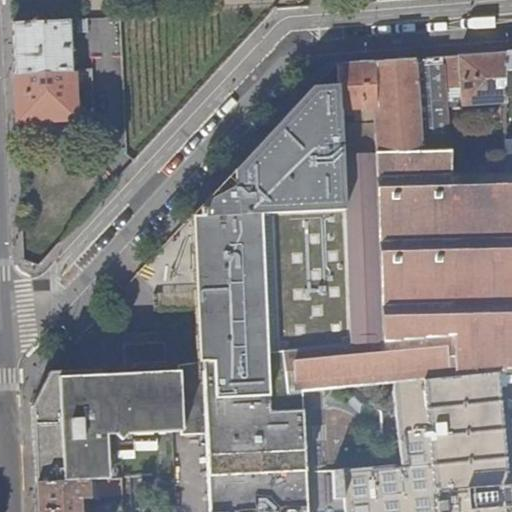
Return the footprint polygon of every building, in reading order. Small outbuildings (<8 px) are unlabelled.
[(15,74),(72,73),(70,23),(12,25),(15,74)] [(506,99),(507,54),(444,59),(446,91),(461,90),(463,108),(505,105),(506,99)] [(446,91),(444,59),(374,64),(376,115),(376,125),(383,343),(453,335),(450,177),(448,123),(446,91)] [(376,115),(374,64),(339,67),(340,88),(341,112),(354,111),(355,122),(366,121),(366,115),(376,115)] [(15,74),(18,122),(75,119),(72,73),(15,74)] [(50,373),(32,406),(32,411),(36,412),(38,441),(33,441),(33,454),(52,453),(54,483),(108,481),(106,437),(183,433),(183,437),(206,436),(210,511),(345,511),(344,500),(341,471),(306,474),(302,392),(287,393),(282,352),(349,346),(341,127),(341,112),(340,88),(313,89),(236,173),(236,188),(208,204),(205,208),(205,212),(200,213),(200,219),(193,219),(199,365),(200,372),(180,373),(166,374),(103,377),(99,371),(50,373)] [(469,122),(448,123),(450,177),(467,176),(469,122)] [(511,174),(503,175),(467,176),(450,177),(453,335),(383,343),(376,125),(341,127),(349,346),(282,352),(287,393),(302,392),(392,383),(494,372),(511,370),(511,174)] [(511,143),(504,143),(503,175),(511,174),(511,143)] [(136,344),(134,314),(123,314),(124,345),(136,344)] [(180,367),(180,373),(200,372),(199,365),(180,367)] [(497,456),(504,511),(511,511),(511,485),(508,486),(494,372),(392,383),(400,465),(341,471),(344,500),(345,511),(454,511),(453,461),(497,456)] [(454,511),(504,511),(497,456),(453,461),(454,511)] [(54,483),(35,483),(36,511),(80,511),(80,500),(99,499),(99,496),(123,495),(122,480),(108,481),(54,483)]
